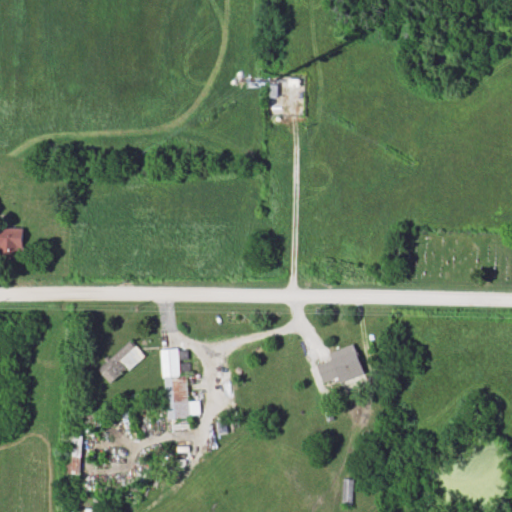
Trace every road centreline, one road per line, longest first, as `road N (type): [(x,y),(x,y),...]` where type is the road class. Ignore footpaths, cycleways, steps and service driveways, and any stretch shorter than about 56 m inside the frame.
road 1 (residential): [(0,296),(511,302)]
road 2 (track): [(292,189),(281,169),(247,154),(242,142),(245,39),(237,0)]
